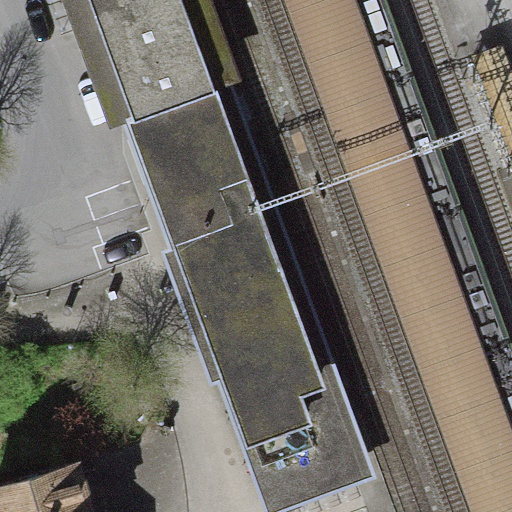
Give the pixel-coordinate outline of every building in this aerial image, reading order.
[(93,0),(136,116),(211,89),(178,0),(93,0)] [(511,511),(511,441),(351,0),(288,0),(476,511),(511,511)] [(511,156),(511,65),(505,47),(491,53),(476,58),(511,156)] [(213,328),(288,299),(211,89),(136,116),(207,312),(213,328)] [(288,299),(213,328),(276,499),(351,471),(288,299)] [(87,511),(73,462),(0,483),(0,511),(87,511)]
